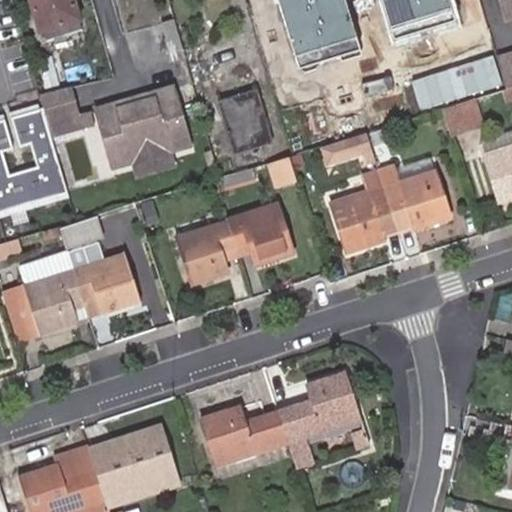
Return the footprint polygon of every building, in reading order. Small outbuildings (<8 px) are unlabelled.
[(82,22),(75,0),(33,0),(44,34),(49,33),(82,22)] [(277,0),(300,73),(367,53),(350,0),(277,0)] [(455,0),(382,0),(396,45),(463,24),(455,0)] [(86,34),(82,22),(49,33),(53,45),(86,34)] [(511,81),(511,56),(496,61),(503,85),(511,81)] [(121,105),(100,112),(117,169),(194,146),(176,88),(155,95),(156,101),(123,111),(121,105)] [(258,91),(220,102),(237,156),(274,143),(258,91)] [(71,93),(44,99),(52,126),(79,118),(71,93)] [(155,95),(121,105),(123,111),(156,101),(155,95)] [(479,126),(471,102),(442,111),(450,134),(479,126)] [(383,104),(360,110),(365,126),(388,119),(383,104)] [(44,110),(0,122),(0,218),(70,199),(44,110)] [(366,134),(323,148),(328,167),(361,156),(365,167),(375,163),(366,134)] [(511,151),(486,159),(500,204),(511,200),(511,151)] [(297,184),(289,158),(270,164),(278,189),(297,184)] [(405,210),(411,229),(413,233),(449,222),(434,175),(399,187),(393,167),(378,172),(384,192),(392,215),(405,210)] [(384,242),(383,238),(377,220),(392,215),(384,192),(378,172),(362,177),(368,196),(334,207),(348,253),(384,242)] [(278,210),(227,227),(235,252),(249,247),(251,255),(252,257),(256,268),(293,256),(278,210)] [(392,215),(398,234),(411,229),(405,210),(392,215)] [(383,238),(398,234),(392,215),(377,220),(383,238)] [(104,221),(66,224),(68,245),(106,242),(104,221)] [(235,252),(227,227),(177,242),(191,289),(227,277),(224,266),(221,256),(235,252)] [(235,252),(238,261),(252,257),(251,255),(249,247),(235,252)] [(224,266),(238,261),(235,252),(221,256),(224,266)] [(126,258),(76,275),(83,299),(97,294),(104,317),(140,305),(126,258)] [(87,309),(83,299),(76,275),(71,260),(20,277),(24,291),(38,337),(90,321),(87,309)] [(38,337),(24,291),(5,296),(19,343),(38,337)] [(97,294),(83,299),(87,309),(90,321),(104,317),(97,294)] [(501,359),(511,361),(511,341),(506,340),(501,359)] [(313,406),(280,416),(291,450),(298,472),(312,467),(305,445),(362,427),(346,377),(308,389),(313,406)] [(291,450),(280,416),(245,428),(239,411),(203,424),(220,473),(291,450)] [(368,450),(364,434),(350,438),(354,454),(368,450)] [(99,477),(110,510),(182,486),(166,436),(126,449),(132,466),(99,477)] [(58,472),(21,484),(31,511),(101,511),(110,510),(99,477),(90,451),(55,463),(58,472)]
